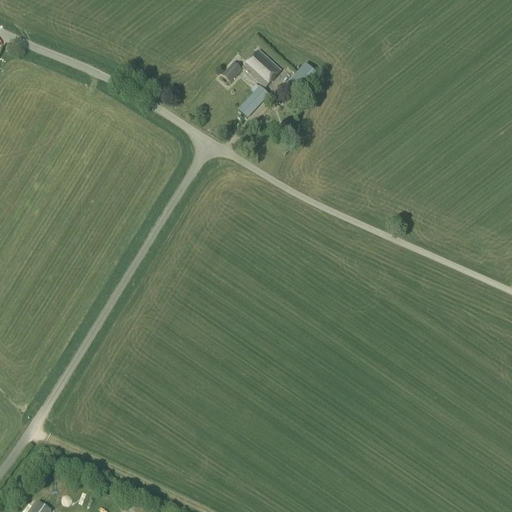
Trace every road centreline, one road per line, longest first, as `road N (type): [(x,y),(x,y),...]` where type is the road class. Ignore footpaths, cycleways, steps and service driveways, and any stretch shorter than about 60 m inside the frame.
road 1 (unclassified): [(0,472),(210,144)]
road 2 (unclassified): [(210,144),(312,202),(511,292)]
road 3 (unclassified): [(210,144),(134,96),(0,35)]
road 4 (track): [(206,511),(31,428)]
